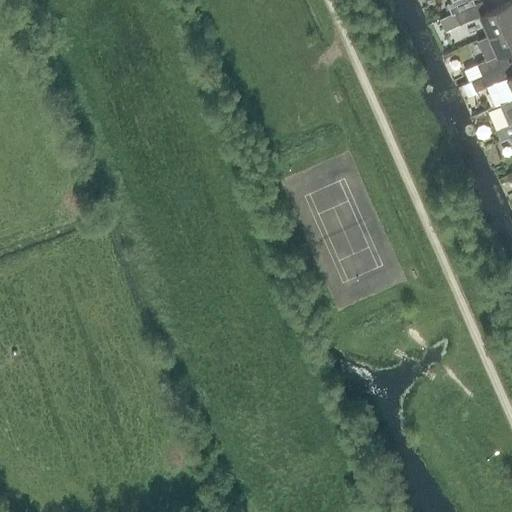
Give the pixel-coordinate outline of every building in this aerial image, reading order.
[(453,14),(441,19),(446,30),(460,24),(481,15),(489,35),(511,24),(511,0),(488,11),(483,0),(475,4),(476,4),(455,13),(453,14)] [(454,0),(448,3),(453,14),(455,13),(476,4),(475,4),(473,0),(454,0)] [(511,48),(511,24),(489,35),(490,35),(478,40),(486,59),(478,63),(483,74),(510,62),(505,52),(511,48)] [(511,66),(510,62),(483,74),(487,86),(495,82),(503,102),(511,98),(511,66)] [(478,91),(487,87),(482,77),(473,81),(478,91)] [(511,98),(503,102),(511,122),(497,128),(502,140),(510,136),(511,135),(511,98)]
